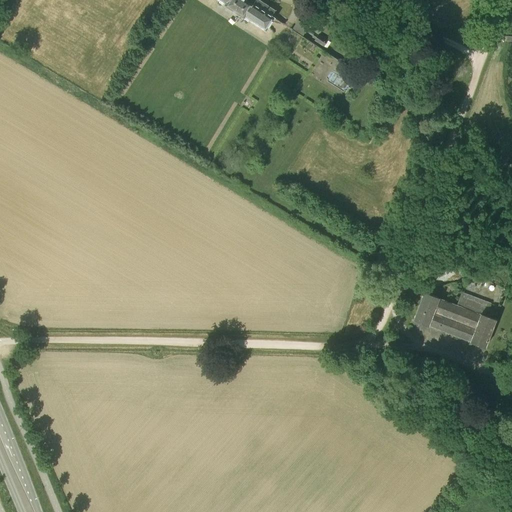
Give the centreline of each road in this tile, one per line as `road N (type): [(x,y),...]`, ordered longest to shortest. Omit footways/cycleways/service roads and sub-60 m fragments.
road 1 (unclassified): [(359,344),(0,341)]
road 2 (track): [(399,271),(505,0)]
road 3 (track): [(355,0),(481,59)]
